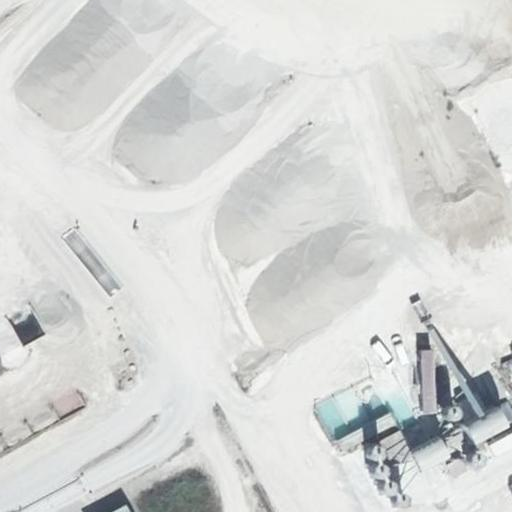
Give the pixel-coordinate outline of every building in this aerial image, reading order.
[(420,411),(442,409),(437,346),(415,348),(420,411)] [(316,406),(333,433),(364,415),(347,388),(316,406)] [(428,467),(457,452),(446,431),(417,445),(428,467)] [(397,471),(390,447),(404,443),(402,435),(366,445),(376,477),(397,471)] [(136,511),(132,503),(110,511),(136,511)]
